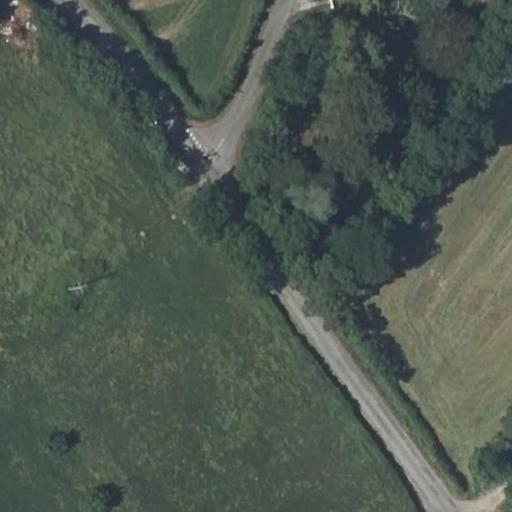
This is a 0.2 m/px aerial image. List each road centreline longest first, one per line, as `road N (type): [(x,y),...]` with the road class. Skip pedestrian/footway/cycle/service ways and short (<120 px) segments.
road 1 (tertiary): [(445,511),(200,159)]
road 2 (tertiary): [(200,159),(116,54),(60,0)]
road 3 (unclassified): [(200,159),(253,87),(284,0)]
